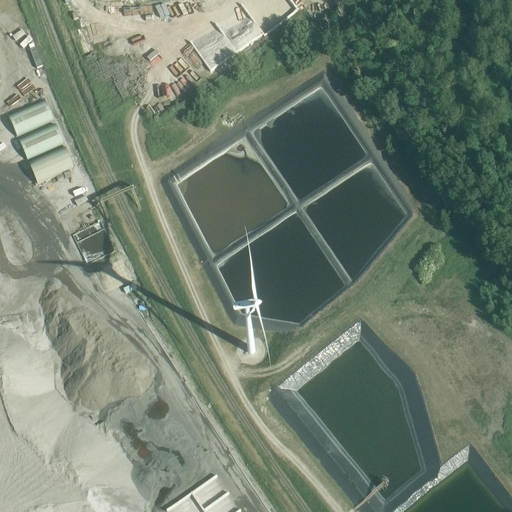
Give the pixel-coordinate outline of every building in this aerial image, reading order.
[(56,123),(47,103),(7,120),(16,140),(56,123)] [(67,147),(58,127),(17,144),(26,164),(67,147)] [(77,170),(68,150),(28,168),(37,188),(77,170)] [(102,224),(74,238),(89,267),(116,254),(102,224)] [(104,296),(132,283),(122,262),(94,275),(104,296)] [(125,288),(128,294),(139,289),(136,283),(125,288)] [(255,351),(255,350),(255,349),(254,348),(253,347),(252,347),(251,347),(250,347),(249,347),(249,348),(248,348),(248,349),(247,350),(247,351),(247,352),(247,353),(248,353),(248,354),(249,355),(250,355),(251,355),(252,355),(253,355),(254,354),(255,353),(255,352),(255,351)]
